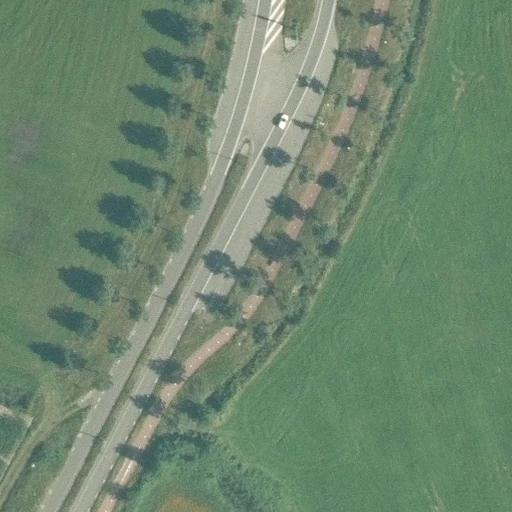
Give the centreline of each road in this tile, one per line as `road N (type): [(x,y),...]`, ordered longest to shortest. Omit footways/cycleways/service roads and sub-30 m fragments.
road 1 (primary): [(248,99),(202,219),(48,511)]
road 2 (primary): [(84,511),(252,202),(284,122)]
road 3 (primary): [(284,122),(321,0)]
